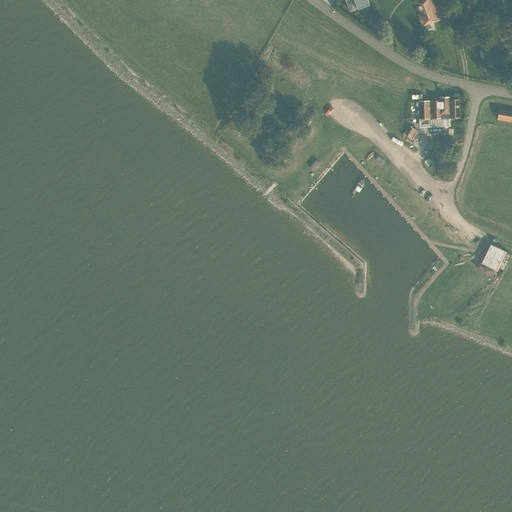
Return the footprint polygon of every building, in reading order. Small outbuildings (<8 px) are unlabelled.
[(345,0),(349,12),(357,9),(357,10),(369,5),(367,0),(345,0)] [(424,0),(423,1),(416,3),(423,26),(432,23),(424,0)] [(422,0),(423,1),(424,0),(432,23),(440,20),(433,0),(422,0)] [(472,15),(469,4),(461,6),(465,18),(472,15)] [(450,21),(455,19),(452,10),(446,12),(450,21)] [(381,28),(376,16),(372,18),(377,29),(381,28)] [(506,52),(499,55),(501,64),(509,62),(506,52)] [(459,99),(449,99),(449,97),(439,97),(439,100),(431,101),(431,103),(429,103),(429,100),(418,101),(418,119),(460,118),(459,99)] [(511,121),(511,111),(499,109),(498,119),(511,121)] [(413,142),(417,133),(410,130),(406,139),(413,142)] [(384,161),(378,156),(375,159),(382,164),(384,161)] [(319,163),(316,160),(309,167),(312,170),(319,163)] [(496,271),(505,252),(489,244),(480,263),(496,271)]
